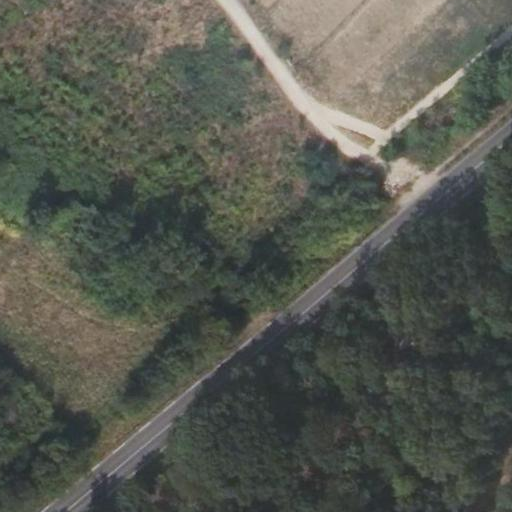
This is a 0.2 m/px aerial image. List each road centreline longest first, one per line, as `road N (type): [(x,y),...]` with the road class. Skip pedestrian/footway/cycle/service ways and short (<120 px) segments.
road 1 (secondary): [(68,511),(511,139)]
road 2 (track): [(223,0),(256,53),(331,133),(392,174)]
